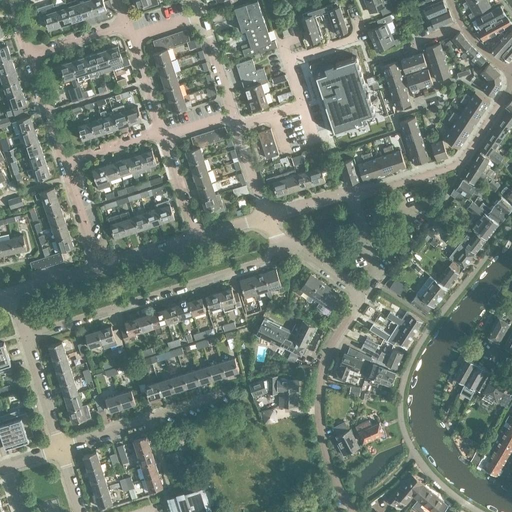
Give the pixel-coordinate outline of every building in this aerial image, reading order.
[(75,0),(66,3),(72,21),(84,17),(79,3),(77,0),(75,0)] [(87,0),(79,3),(84,17),(95,14),(90,0),(87,0)] [(90,0),(95,14),(107,10),(103,0),(90,0)] [(242,27),(264,20),(258,0),(254,0),(235,7),(242,27)] [(383,15),(395,10),(390,0),(385,0),(383,1),(382,0),(366,0),(371,12),(380,8),(383,15)] [(423,2),(417,5),(419,10),(425,8),(430,18),(431,17),(450,10),(449,9),(448,10),(443,0),(442,0),(425,7),(423,2)] [(475,0),(469,3),(470,5),(474,11),(469,14),(471,18),(476,16),(475,14),(491,6),(488,0),(475,0)] [(54,6),(56,10),(61,25),(72,21),(66,3),(66,2),(54,6)] [(302,17),(304,24),(310,42),(323,38),(316,16),(320,15),(322,20),(325,19),(323,14),(328,12),(335,34),(348,30),(340,5),(336,6),(335,2),(304,12),(306,16),(302,17)] [(56,10),(54,6),(53,3),(38,8),(41,16),(44,15),(49,29),(61,25),(56,10)] [(481,29),(492,22),(506,14),(501,5),(476,19),(481,29)] [(436,27),(454,20),(450,10),(431,17),(434,24),(428,26),(430,31),(436,29),(436,27)] [(373,41),(391,33),(387,23),(393,21),(390,14),(384,17),(387,23),(369,30),(373,41)] [(482,41),(487,46),(490,43),(486,39),(508,27),(510,29),(511,25),(511,20),(507,15),(506,14),(492,22),(481,29),(474,32),(482,41)] [(277,46),(275,39),(271,41),(264,20),(242,27),(243,30),(245,29),(251,46),(243,49),(245,56),(261,51),(261,52),(277,46)] [(502,54),(511,42),(511,25),(510,29),(491,50),(499,57),(502,54)] [(187,29),(186,29),(180,31),(184,43),(190,41),(187,29)] [(175,33),(179,44),(184,43),(180,31),(175,33)] [(464,51),(465,50),(465,51),(472,45),(460,31),(452,37),(464,51)] [(170,35),(173,46),(179,44),(175,33),(170,35)] [(397,45),(403,43),(400,37),(394,40),(391,33),(373,41),(377,51),(395,43),(397,45)] [(164,37),(168,48),(173,46),(170,35),(164,37)] [(159,38),(163,50),(168,48),(164,37),(159,38)] [(153,40),(157,51),(163,50),(159,38),(153,40)] [(430,58),(444,53),(441,42),(427,47),(430,58)] [(511,42),(502,54),(509,61),(511,58),(511,42)] [(0,60),(11,57),(7,45),(0,47),(0,60)] [(487,59),(472,45),(465,51),(480,65),(487,59)] [(125,66),(123,60),(118,46),(107,50),(111,64),(113,69),(125,66)] [(157,65),(172,60),(168,48),(163,50),(157,51),(157,52),(153,53),(157,65)] [(100,68),(111,64),(107,50),(95,53),(100,68)] [(414,62),(416,68),(427,64),(423,52),(412,56),(414,62)] [(102,73),(100,68),(95,53),(84,57),(89,72),(90,77),(95,75),(98,77),(99,74),(102,73)] [(444,53),(430,58),(433,68),(448,64),(444,53)] [(366,85),(356,56),(354,57),(353,57),(336,62),(333,63),(324,66),(316,69),(317,74),(314,75),(322,97),(323,97),(325,102),(324,103),(334,133),(354,126),(353,124),(356,123),(357,125),(366,122),(364,118),(375,114),(368,91),(367,92),(365,86),(366,85)] [(416,68),(414,62),(412,56),(402,59),(406,71),(416,68)] [(11,57),(0,60),(0,72),(0,73),(15,69),(11,57)] [(72,61),(79,79),(79,81),(90,77),(89,72),(84,57),(72,61)] [(236,63),(244,87),(268,80),(264,67),(256,70),(252,58),(236,63)] [(172,60),(157,65),(161,77),(176,72),(172,60)] [(69,89),(73,101),(85,97),(79,81),(79,79),(72,61),(61,65),(66,79),(71,77),(75,87),(69,89)] [(386,76),(401,71),(397,61),(383,65),(386,76)] [(481,72),(489,80),(501,78),(501,73),(490,63),(481,72)] [(433,68),(437,79),(451,75),(448,64),(433,68)] [(418,72),(422,86),(433,83),(428,68),(418,72)] [(458,72),(459,76),(459,77),(471,73),(470,68),(458,72)] [(15,69),(0,73),(4,85),(19,80),(15,69)] [(401,71),(386,76),(390,87),(404,82),(401,71)] [(176,72),(161,77),(165,89),(180,84),(176,72)] [(422,86),(418,72),(407,75),(411,90),(422,86)] [(274,84),(288,79),(286,74),(272,78),(274,84)] [(377,82),(375,75),(367,78),(369,84),(377,82)] [(501,78),(489,80),(483,89),(494,96),(502,84),(501,78)] [(19,80),(4,85),(8,96),(22,91),(19,80)] [(248,99),(265,93),(261,82),(244,88),(248,99)] [(404,82),(390,87),(393,97),(408,92),(404,82)] [(180,84),(165,89),(169,101),(184,96),(180,84)] [(22,91),(8,96),(3,98),(4,103),(9,101),(12,107),(6,109),(8,115),(22,110),(21,105),(26,103),(22,91)] [(280,101),(293,96),(291,91),(278,95),(280,101)] [(464,97),(484,110),(491,101),(476,91),(472,97),(466,93),(464,97)] [(408,92),(393,97),(397,108),(411,103),(408,92)] [(265,93),(248,99),(252,110),(269,104),(265,93)] [(173,113),(188,108),(184,96),(169,101),(173,113)] [(484,110),(464,97),(461,101),(467,105),(463,110),(478,120),(484,110)] [(119,106),(121,111),(114,114),(119,128),(130,124),(126,110),(124,104),(119,106)] [(138,106),(126,110),(130,124),(143,120),(138,106)] [(511,110),(510,109),(481,149),(491,155),(495,149),(511,124),(511,110)] [(100,112),(102,117),(107,132),(119,128),(114,114),(107,116),(106,110),(100,112)] [(451,115),(472,129),(478,120),(463,110),(460,115),(454,111),(451,115)] [(472,129),(451,115),(449,119),(455,123),(451,128),(466,138),(472,129)] [(20,133),(35,128),(31,116),(16,120),(20,133)] [(83,118),(85,123),(78,125),(83,140),(95,136),(90,121),(88,116),(83,118)] [(405,132),(419,127),(416,116),(401,121),(405,132)] [(0,126),(10,123),(9,117),(0,119),(0,126)] [(102,117),(90,121),(95,136),(107,132),(102,117)] [(223,139),(226,138),(229,137),(225,126),(219,127),(223,139)] [(214,129),(218,141),(223,139),(219,127),(214,129)] [(419,127),(405,132),(408,142),(423,137),(419,127)] [(24,144),(39,140),(35,128),(20,133),(24,144)] [(279,154),(271,128),(258,132),(267,158),(279,154)] [(451,148),(454,144),(460,148),(466,138),(451,128),(444,139),(451,148)] [(208,131),(212,143),(218,141),(214,129),(208,131)] [(203,133),(206,145),(212,143),(208,131),(203,133)] [(197,135),(201,146),(206,145),(203,133),(197,135)] [(195,148),(201,146),(197,135),(191,137),(195,148)] [(423,137),(408,142),(412,153),(426,148),(423,137)] [(449,156),(447,150),(451,148),(444,139),(432,143),(438,160),(449,156)] [(28,156),(43,152),(39,140),(24,144),(28,156)] [(388,147),(396,170),(406,167),(401,150),(394,152),(392,145),(388,147)] [(190,163),(205,159),(201,146),(195,148),(186,151),(190,163)] [(379,157),(385,174),(396,170),(388,147),(383,148),(386,155),(379,157)] [(426,148),(412,153),(415,163),(430,159),(426,148)] [(140,153),(146,171),(147,173),(161,168),(157,154),(154,155),(152,149),(140,153)] [(495,149),(491,155),(491,157),(499,163),(502,158),(504,156),(495,149)] [(32,168),(47,163),(43,152),(28,156),(32,168)] [(304,152),(292,156),(294,163),(306,160),(304,152)] [(367,153),(375,177),(385,174),(379,157),(374,159),(371,152),(367,153)] [(128,157),(133,172),(135,177),(139,176),(139,173),(146,171),(140,153),(128,157)] [(375,177),(367,153),(362,155),(365,162),(358,164),(364,181),(375,177)] [(489,176),(490,175),(494,170),(490,168),(491,166),(487,164),(490,159),(480,153),(473,165),(489,176)] [(117,161),(122,176),(133,172),(128,157),(117,161)] [(347,184),(359,180),(352,158),(340,162),(347,184)] [(509,164),(502,158),(499,163),(505,168),(509,164)] [(205,159),(190,163),(194,175),(208,171),(205,159)] [(105,165),(109,180),(122,176),(117,161),(105,165)] [(309,170),(313,185),(326,181),(324,175),(331,172),(328,161),(327,161),(327,162),(320,164),(321,167),(309,170)] [(47,163),(32,168),(27,170),(29,176),(34,175),(36,180),(51,176),(47,163)] [(109,180),(105,165),(92,169),(97,184),(109,180)] [(489,176),(473,165),(465,176),(475,182),(478,178),(485,183),(486,181),(489,183),(493,178),(490,175),(489,176)] [(297,174),(301,188),(313,185),(309,170),(297,174)] [(208,171),(194,175),(198,187),(212,183),(208,171)] [(0,185),(1,187),(6,184),(8,183),(2,172),(0,172),(0,185)] [(273,191),(275,190),(277,196),(289,192),(285,177),(284,173),(267,178),(268,184),(270,183),(273,191)] [(301,188),(297,174),(285,177),(289,192),(301,188)] [(151,185),(163,181),(161,176),(153,179),(149,180),(151,185)] [(500,183),(493,178),(489,183),(496,188),(500,183)] [(455,196),(460,190),(470,197),(476,187),(463,179),(457,188),(455,189),(452,194),(455,196)] [(137,184),(139,189),(151,185),(149,180),(137,184)] [(212,183),(198,187),(202,199),(220,193),(216,194),(212,183)] [(125,188),(127,193),(139,189),(137,184),(125,188)] [(237,196),(249,192),(246,184),(235,188),(237,196)] [(501,191),(505,195),(511,201),(511,187),(511,188),(508,184),(506,185),(502,189),(501,191)] [(154,196),(166,192),(164,185),(152,189),(154,196)] [(55,187),(40,192),(35,193),(37,199),(42,198),(44,204),(58,199),(55,187)] [(486,191),(484,190),(481,188),(481,189),(480,190),(477,194),(481,197),(486,191)] [(128,196),(130,201),(142,197),(140,193),(128,196)] [(220,193),(202,199),(206,211),(213,209),(214,213),(225,209),(220,193)] [(8,200),(10,206),(11,208),(24,204),(21,196),(8,200)] [(130,201),(128,196),(116,200),(118,205),(130,201)] [(495,204),(507,214),(511,206),(511,203),(502,196),(495,204)] [(58,199),(44,204),(48,216),(62,211),(58,199)] [(158,208),(163,222),(175,218),(170,204),(169,199),(157,203),(158,208)] [(473,227),(487,238),(499,223),(485,212),(484,213),(483,211),(484,210),(476,204),(471,209),(481,217),(473,227)] [(507,214),(495,204),(488,212),(500,222),(507,214)] [(146,212),(151,226),(163,222),(158,208),(146,212)] [(62,211),(48,216),(52,228),(66,223),(62,211)] [(121,213),(127,234),(139,230),(134,215),(130,217),(128,211),(121,213)] [(134,215),(139,230),(151,226),(146,212),(134,215)] [(127,234),(121,213),(108,218),(110,223),(110,224),(115,238),(127,234)] [(66,223),(52,228),(56,240),(70,235),(66,223)] [(461,241),(467,245),(476,253),(486,240),(477,232),(472,238),(467,234),(461,241)] [(11,237),(14,252),(27,250),(23,235),(11,237)] [(70,235),(56,240),(60,252),(74,247),(70,235)] [(451,236),(446,242),(453,248),(458,243),(451,236)] [(14,252),(11,237),(0,239),(0,245),(2,255),(14,252)] [(450,256),(454,260),(465,268),(476,253),(461,242),(450,256)] [(64,261),(63,256),(61,252),(56,254),(59,263),(64,261)] [(51,255),(54,264),(59,263),(56,254),(51,255)] [(46,257),(49,266),(54,264),(51,255),(46,257)] [(49,266),(46,257),(41,259),(43,267),(49,266)] [(43,267),(41,259),(35,260),(38,269),(43,267)] [(460,273),(463,269),(453,261),(440,279),(450,288),(461,273),(460,273)] [(269,290),(271,290),(278,288),(280,292),(284,291),(283,286),(281,286),(276,269),(264,273),(269,290)] [(257,294),(259,294),(267,291),(268,296),(272,295),(271,290),(269,290),(264,273),(252,277),(257,294)] [(311,296),(321,281),(311,274),(301,289),(299,288),(296,292),(300,295),(303,291),(309,295),(311,296)] [(427,313),(427,312),(433,305),(435,306),(448,289),(435,279),(434,280),(429,276),(423,283),(424,283),(416,293),(417,293),(411,301),(427,313)] [(257,294),(252,277),(240,281),(245,298),(255,295),(256,300),(261,298),(259,294),(257,294)] [(390,288),(399,294),(404,285),(395,280),(390,288)] [(311,296),(309,295),(307,299),(310,302),(313,298),(320,302),(321,303),(331,288),(321,281),(311,296)] [(238,293),(234,294),(232,288),(219,292),(223,305),(225,311),(242,305),(238,293)] [(321,303),(320,302),(317,306),(321,309),(323,305),(332,310),(342,295),(331,288),(321,303)] [(223,305),(219,292),(206,296),(210,309),(223,305)] [(190,302),(194,315),(206,311),(202,298),(190,302)] [(176,306),(180,319),(194,315),(190,302),(176,306)] [(164,310),(168,323),(180,319),(176,306),(164,310)] [(507,313),(504,319),(511,323),(511,321),(511,314),(511,312),(511,308),(506,306),(503,311),(507,313)] [(151,314),(155,327),(157,334),(163,332),(161,325),(168,323),(164,310),(151,314)] [(406,324),(416,330),(423,320),(407,311),(402,318),(390,311),(387,316),(399,324),(400,323),(405,326),(406,324)] [(138,318),(142,331),(155,327),(151,314),(138,318)] [(494,338),(498,340),(500,342),(511,323),(504,319),(498,316),(488,335),(489,336),(490,338),(492,339),(494,338)] [(305,352),(304,351),(306,346),(285,335),(288,329),(265,317),(256,334),(280,346),(280,345),(302,356),(302,355),(303,356),(305,355),(306,353),(305,352)] [(137,338),(136,333),(142,331),(138,318),(125,322),(126,326),(121,328),(125,342),(137,338)] [(285,335),(306,346),(316,326),(304,320),(297,333),(288,329),(285,335)] [(406,324),(405,326),(403,330),(397,326),(391,336),(386,333),(383,338),(393,345),(396,340),(407,346),(416,330),(406,324)] [(99,330),(103,343),(104,349),(116,345),(116,346),(123,344),(118,329),(113,330),(111,326),(99,330)] [(103,343),(99,330),(85,334),(90,347),(103,343)] [(374,351),(378,343),(366,337),(363,344),(374,351)] [(8,365),(11,364),(4,342),(0,343),(0,371),(9,369),(8,365)] [(53,359),(66,355),(62,342),(49,346),(53,359)] [(389,354),(382,351),(378,359),(386,363),(397,368),(403,353),(392,348),(389,354)] [(358,371),(362,359),(344,352),(340,364),(342,364),(339,372),(336,370),(333,376),(345,381),(350,368),(358,371)] [(66,355),(53,359),(57,371),(70,367),(66,355)] [(463,385),(476,362),(465,356),(454,377),(460,380),(459,382),(463,385)] [(222,362),(226,375),(239,370),(235,357),(222,362)] [(209,366),(213,379),(226,375),(222,362),(209,366)] [(476,388),(476,387),(487,368),(476,362),(463,385),(466,386),(467,384),(476,388)] [(396,372),(374,364),(369,377),(371,378),(369,382),(378,385),(379,381),(391,385),(396,372)] [(197,370),(201,383),(213,379),(209,366),(197,370)] [(70,367),(57,371),(61,384),(74,380),(70,367)] [(487,368),(476,387),(482,390),(485,382),(491,371),(487,368)] [(184,374),(188,387),(201,383),(197,370),(184,374)] [(485,382),(482,390),(481,391),(504,404),(509,395),(501,390),(507,379),(492,371),(491,371),(485,382)] [(171,378),(175,391),(188,387),(184,374),(171,378)] [(279,407),(298,406),(298,379),(278,380),(277,380),(277,376),(268,376),(269,378),(263,380),(250,384),(254,396),(265,392),(264,391),(269,389),(269,392),(277,392),(277,391),(279,391),(279,407)] [(158,382),(162,395),(175,391),(171,378),(158,382)] [(65,397),(78,393),(74,380),(61,384),(65,397)] [(162,395),(158,382),(145,386),(149,399),(162,395)] [(350,386),(349,394),(359,396),(361,388),(350,386)] [(119,394),(123,407),(136,403),(132,390),(119,394)] [(78,393),(65,397),(70,410),(82,406),(78,393)] [(123,407),(119,394),(106,398),(110,411),(123,407)] [(102,400),(96,402),(99,412),(105,411),(102,400)] [(87,404),(82,406),(70,410),(74,423),(91,417),(87,404)] [(265,423),(277,421),(274,408),(262,411),(265,423)] [(20,413),(19,409),(8,413),(18,444),(29,441),(28,437),(34,435),(26,411),(20,413)] [(0,445),(5,444),(6,448),(18,444),(8,413),(0,415),(0,445)] [(511,419),(507,417),(505,420),(506,420),(502,427),(506,429),(511,432),(511,419)] [(344,455),(359,446),(350,429),(349,429),(345,422),(333,428),(337,435),(336,436),(341,445),(339,446),(344,455)] [(356,426),(361,437),(363,442),(384,433),(379,422),(368,427),(365,422),(356,426)] [(511,432),(506,429),(502,427),(502,426),(499,432),(502,435),(500,438),(511,444),(511,432)] [(138,452),(151,448),(147,435),(134,439),(138,452)] [(511,448),(511,444),(500,438),(495,448),(508,455),(511,448)] [(121,458),(127,456),(123,444),(118,446),(121,458)] [(142,465),(155,461),(151,448),(138,452),(142,465)] [(508,455),(495,448),(491,455),(490,457),(503,464),(508,455)] [(482,454),(475,450),(470,460),(477,464),(482,454)] [(88,468),(101,464),(97,451),(84,455),(88,468)] [(490,457),(491,455),(489,454),(487,458),(489,459),(484,466),(497,474),(503,464),(490,457)] [(155,461),(142,465),(146,478),(159,474),(155,461)] [(92,481),(105,477),(101,464),(88,468),(92,481)] [(417,490),(423,483),(412,473),(397,491),(396,490),(387,500),(394,506),(399,499),(405,505),(413,496),(417,499),(421,494),(417,490)] [(159,474),(146,478),(150,491),(163,487),(159,474)] [(96,494),(109,490),(105,477),(92,481),(96,494)] [(421,494),(417,499),(422,503),(420,505),(428,511),(442,511),(448,505),(422,484),(423,483),(417,490),(421,494)] [(201,511),(209,510),(203,488),(184,493),(184,492),(178,493),(179,495),(172,497),(176,511),(201,511)] [(109,490),(96,494),(100,507),(113,503),(109,490)]
